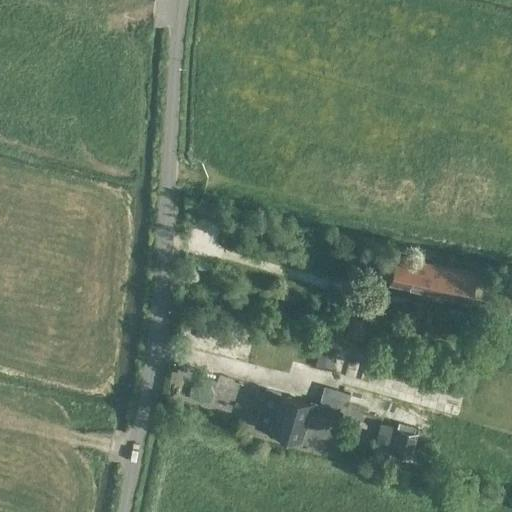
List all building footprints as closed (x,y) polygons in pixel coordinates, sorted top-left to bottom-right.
[(473,273),(395,257),(389,282),(416,288),(417,292),(419,295),(423,298),(430,299),(434,298),(438,296),(440,293),(467,299),(473,273)] [(365,328),(367,318),(350,315),(346,335),(367,340),(370,329),(365,328)] [(342,341),(313,335),(311,344),(340,350),(342,341)] [(335,353),(320,351),(317,365),(332,368),(335,353)] [(463,377),(384,355),(380,371),(458,393),(463,377)] [(300,436),(305,418),(332,426),(336,410),(310,403),(280,394),(270,427),(300,436)] [(410,457),(417,433),(397,428),(391,452),(410,457)]
